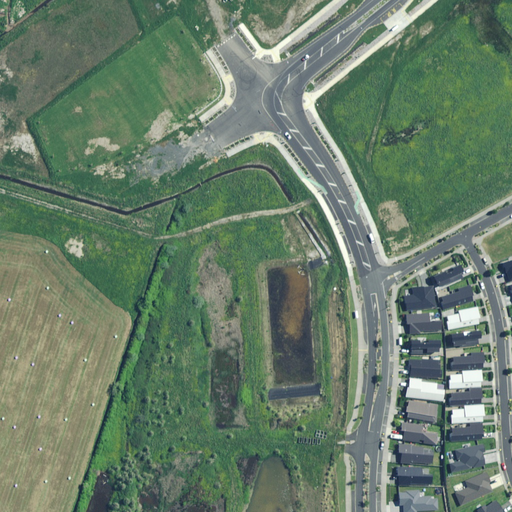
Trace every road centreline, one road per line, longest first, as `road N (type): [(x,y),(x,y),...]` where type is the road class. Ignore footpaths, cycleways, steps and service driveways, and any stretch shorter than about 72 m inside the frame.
road 1 (unknown): [(149,172),(194,252),(208,298),(218,511)]
road 2 (unknown): [(0,207),(67,308),(101,383),(98,511)]
road 3 (residential): [(511,472),(497,311),(463,236)]
road 4 (unknown): [(216,136),(149,172),(0,211)]
road 5 (unknown): [(326,443),(214,473),(128,511)]
road 6 (secondary): [(395,0),(297,80),(284,116)]
road 7 (secondary): [(284,116),(338,194),(366,258)]
road 8 (secondary): [(379,281),(385,363),(376,438)]
road 9 (secondary): [(363,438),(372,361),(365,285)]
road 10 (secondary): [(272,99),(273,83),(377,0)]
